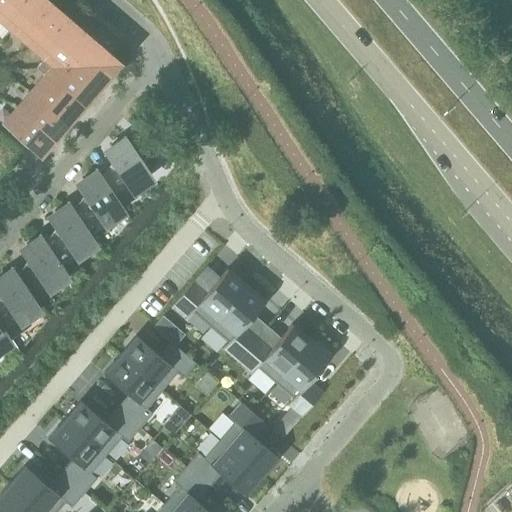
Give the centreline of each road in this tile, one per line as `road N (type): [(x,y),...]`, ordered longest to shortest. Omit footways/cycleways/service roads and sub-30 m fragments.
road 1 (residential): [(297,486),(393,366),(387,352),(235,220),(225,197)]
road 2 (residential): [(225,197),(0,453)]
road 3 (primary): [(319,0),(511,223)]
road 4 (residential): [(0,239),(163,47)]
road 5 (primary): [(511,142),(389,0)]
road 6 (residential): [(225,197),(163,47)]
